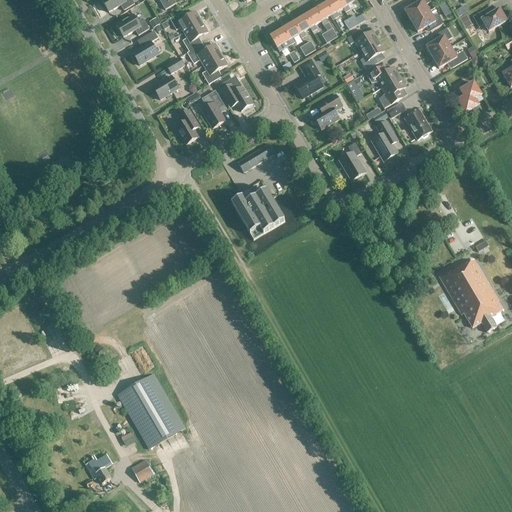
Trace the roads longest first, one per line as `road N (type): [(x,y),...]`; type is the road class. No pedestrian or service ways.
road 1 (residential): [(172,176),(66,0)]
road 2 (unclassified): [(16,268),(172,176)]
road 3 (residential): [(455,141),(372,0)]
road 4 (residential): [(336,208),(455,141)]
road 5 (residential): [(172,176),(277,114)]
